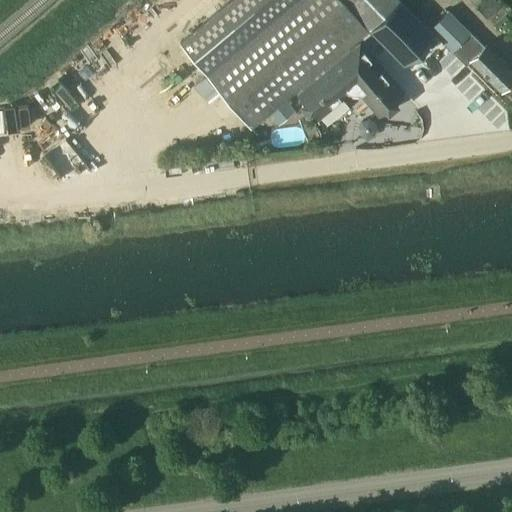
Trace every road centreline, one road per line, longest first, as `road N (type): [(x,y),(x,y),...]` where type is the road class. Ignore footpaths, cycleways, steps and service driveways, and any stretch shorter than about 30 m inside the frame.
road 1 (unclassified): [(0,201),(511,135)]
road 2 (tertiary): [(202,511),(511,470)]
